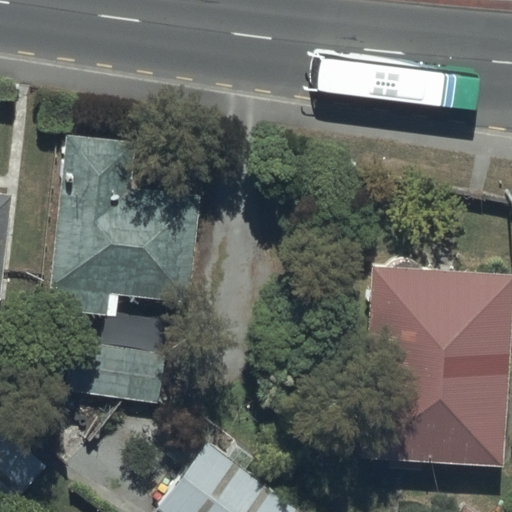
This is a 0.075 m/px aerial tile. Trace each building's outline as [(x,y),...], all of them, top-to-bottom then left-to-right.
[(129,138),(58,132),(43,306),(111,311),(113,291),(185,298),(194,192),(125,186),(129,138)] [(498,462),(507,272),(417,264),(416,263),(415,263),(415,262),(414,261),(413,260),(412,259),(411,259),(411,258),(410,258),(409,257),(408,257),(407,256),(406,256),(405,256),(403,256),(402,255),(401,255),(400,255),(399,255),(398,255),(397,256),(396,256),(395,256),(394,256),(393,257),(392,257),(391,258),(390,258),(389,259),(388,260),(387,260),(387,261),(386,262),(385,263),(364,263),(355,454),(386,455),(386,467),(421,468),(421,458),(498,462)] [(161,349),(69,338),(62,388),(154,400),(161,349)] [(0,511),(42,465),(0,427),(0,511)] [(299,511),(202,439),(152,506),(160,511),(299,511)] [(475,511),(460,501),(452,511),(475,511)]
